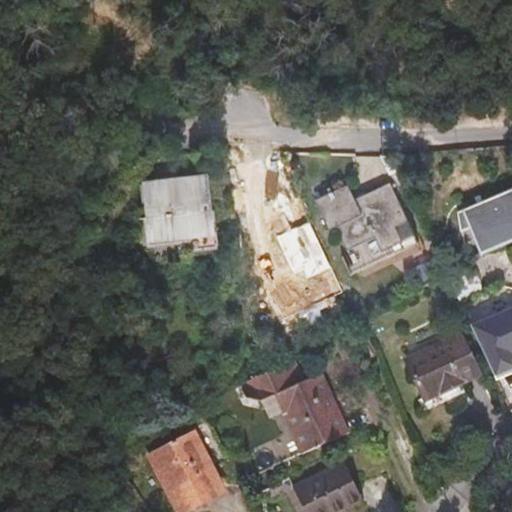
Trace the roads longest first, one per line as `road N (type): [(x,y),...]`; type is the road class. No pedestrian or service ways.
road 1 (unclassified): [(511,125),(178,131)]
road 2 (track): [(178,131),(84,101),(0,47)]
